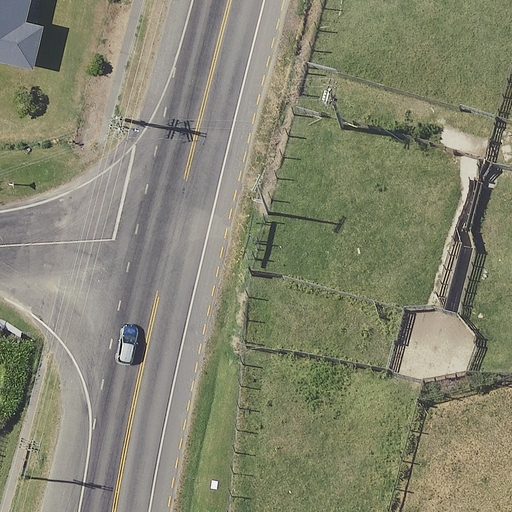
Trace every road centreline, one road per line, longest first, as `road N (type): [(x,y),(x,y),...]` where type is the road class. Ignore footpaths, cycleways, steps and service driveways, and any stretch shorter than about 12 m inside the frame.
road 1 (trunk): [(170,244),(113,511)]
road 2 (trunk): [(232,0),(170,244)]
road 3 (unclassified): [(170,244),(0,245)]
